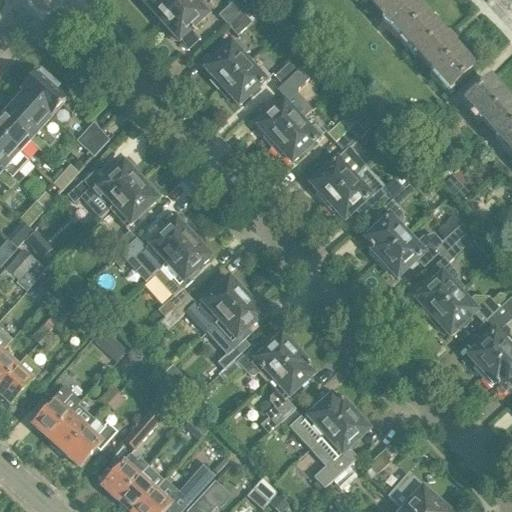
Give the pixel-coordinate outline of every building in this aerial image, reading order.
[(138,0),(144,6),(143,11),(148,17),(154,17),(160,24),(186,0),(138,0)] [(186,0),(160,24),(168,32),(167,38),(172,44),(178,44),(185,52),(191,46),(198,40),(193,35),(192,33),(206,20),(205,18),(209,14),(198,3),(201,0),(186,0)] [(237,0),(218,17),(230,30),(244,17),(261,0),(237,0)] [(363,0),(381,19),(385,23),(401,40),(409,33),(425,18),(408,0),(363,0)] [(244,17),(230,30),(237,38),(251,25),(244,17)] [(409,33),(401,40),(433,75),(450,94),(472,73),(474,72),(464,61),(456,53),(455,51),(453,49),(456,46),(455,45),(457,42),(453,37),(450,39),(449,38),(446,41),(444,40),(441,36),(425,18),(409,33)] [(218,93),(248,66),(240,57),(245,52),(236,43),(205,72),(213,82),(210,84),(218,93)] [(248,66),(218,93),(227,103),(231,100),(238,109),(270,80),(262,71),(258,76),(248,66)] [(282,88),(297,75),(289,66),(274,79),(282,88)] [(38,74),(21,92),(52,120),(62,109),(71,117),(78,110),(38,74)] [(466,106),(511,156),(511,105),(510,107),(489,84),(466,106)] [(15,108),(9,114),(48,150),(55,142),(43,131),(52,120),(21,92),(11,104),(13,106),(15,108)] [(271,152),(301,124),(306,119),(288,100),(257,129),(266,139),(262,142),(271,152)] [(0,119),(0,140),(19,157),(20,156),(30,144),(43,156),(48,150),(9,114),(2,122),(1,121),(0,119)] [(341,123),(327,137),(334,145),(349,131),(341,123)] [(301,124),(271,152),(280,162),(284,158),(291,166),(322,137),(315,130),(311,134),(301,124)] [(76,144),(86,152),(100,137),(102,134),(93,125),(76,144)] [(349,131),(334,145),(344,156),(350,151),(359,142),(349,131)] [(100,137),(86,152),(93,159),(109,142),(102,134),(100,137)] [(0,173),(15,187),(17,185),(18,186),(24,180),(19,175),(28,165),(19,157),(0,140),(0,173)] [(336,164),(310,187),(314,192),(318,196),(315,199),(324,209),(354,181),(367,169),(350,151),(344,156),(342,158),(336,164)] [(70,167),(52,186),(61,194),(78,175),(70,167)] [(89,191),(81,199),(101,220),(113,210),(143,182),(136,174),(132,177),(123,167),(103,185),(93,174),(83,184),(89,191)] [(354,181),(324,209),(333,218),(336,215),(344,224),(355,213),(361,220),(383,199),(379,194),(385,188),(367,169),(354,181)] [(0,183),(10,192),(15,187),(0,173),(0,183)] [(445,184),(453,193),(462,185),(454,176),(445,184)] [(385,188),(379,194),(383,199),(388,204),(403,190),(394,181),(385,188)] [(143,182),(113,210),(123,220),(118,224),(126,232),(157,203),(149,196),(153,192),(143,182)] [(82,183),(67,197),(74,205),(81,199),(89,191),(83,184),(82,183)] [(382,227),(362,245),(363,250),(367,251),(368,251),(369,252),(370,253),(369,255),(367,257),(376,266),(407,239),(400,231),(398,229),(403,225),(403,216),(396,209),(414,193),(408,188),(404,192),(403,190),(388,204),(389,205),(375,218),(376,220),(377,225),(382,227)] [(45,194),(37,204),(45,212),(54,202),(45,194)] [(484,230),(496,218),(488,210),(476,221),(484,230)] [(20,222),(29,230),(35,223),(26,215),(20,222)] [(505,240),(511,233),(501,221),(493,228),(505,240)] [(143,248),(126,265),(144,285),(153,278),(161,271),(172,261),(196,239),(187,229),(183,232),(176,224),(146,252),(143,248)] [(22,225),(7,242),(17,251),(32,234),(22,225)] [(407,239),(376,266),(385,276),(389,273),(397,281),(417,262),(421,266),(423,269),(437,257),(440,260),(455,247),(469,234),(462,226),(461,227),(445,242),(441,245),(433,236),(422,239),(414,247),(407,239)] [(128,233),(111,250),(112,250),(118,257),(136,241),(128,233)] [(35,234),(26,244),(34,251),(43,241),(35,234)] [(161,271),(153,278),(173,299),(165,306),(158,312),(165,320),(171,314),(188,298),(183,293),(192,284),(189,281),(210,261),(201,251),(205,248),(196,239),(172,261),(161,271)] [(136,241),(118,257),(125,264),(126,265),(143,248),(136,241)] [(17,251),(7,242),(0,249),(0,267),(1,268),(17,251)] [(436,283),(415,302),(424,311),(421,314),(429,323),(459,296),(464,291),(456,282),(457,280),(457,277),(451,269),(448,266),(461,254),(455,247),(440,260),(443,263),(431,274),(431,277),(436,283)] [(112,250),(104,257),(111,264),(118,257),(112,250)] [(16,285),(26,294),(46,271),(22,251),(4,272),(18,283),(16,285)] [(118,257),(111,264),(118,271),(125,264),(118,257)] [(62,287),(52,277),(40,289),(50,299),(62,287)] [(195,306),(188,312),(208,333),(218,324),(247,297),(239,287),(238,288),(236,290),(233,286),(229,281),(202,306),(199,303),(195,306)] [(459,296),(429,323),(438,333),(441,330),(450,339),(476,314),(486,324),(507,304),(499,296),(492,303),(489,300),(473,299),(467,305),(459,296)] [(218,324),(208,333),(228,355),(217,365),(225,373),(241,358),(240,356),(249,348),(243,341),(250,334),(247,331),(262,318),(254,309),(257,307),(247,297),(218,324)] [(165,320),(160,324),(167,332),(179,323),(178,322),(188,312),(195,306),(188,298),(171,314),(165,320)] [(489,341),(468,359),(476,368),(473,371),(482,381),(511,354),(511,353),(511,340),(510,338),(510,337),(510,332),(506,328),(511,321),(511,300),(507,304),(486,324),(491,330),(492,331),(488,334),(488,339),(488,340),(489,341)] [(37,347),(48,335),(42,329),(31,341),(37,347)] [(102,331),(92,343),(95,346),(106,355),(116,343),(105,334),(102,331)] [(0,355),(12,342),(0,332),(0,355)] [(48,335),(37,347),(44,353),(54,341),(48,335)] [(241,358),(218,379),(224,386),(241,370),(249,379),(254,379),(257,376),(267,387),(301,355),(292,344),(288,347),(281,339),(265,354),(258,347),(244,361),(241,358)] [(511,353),(511,354),(482,381),(491,391),(495,387),(497,394),(502,396),(505,393),(511,386),(511,353)] [(0,355),(0,387),(16,370),(0,355)] [(266,422),(258,429),(265,438),(293,413),(285,404),(315,376),(307,368),(311,364),(301,355),(267,387),(274,394),(267,401),(267,405),(272,411),(263,419),(266,422)] [(16,370),(0,387),(0,398),(11,408),(31,386),(35,389),(46,376),(26,359),(16,370)] [(50,405),(31,426),(47,441),(69,417),(78,407),(80,405),(59,387),(46,402),(50,405)] [(106,409),(117,396),(111,391),(100,403),(106,409)] [(117,396),(106,409),(113,415),(124,402),(117,396)] [(295,414),(281,427),(287,434),(290,431),(310,453),(320,444),(355,412),(346,402),(342,405),(334,396),(305,424),(295,414)] [(69,417),(47,441),(55,448),(53,449),(56,452),(61,456),(62,454),(64,456),(69,449),(70,449),(85,432),(86,432),(91,426),(95,422),(78,407),(69,417)] [(320,444),(310,453),(325,469),(314,480),(317,483),(313,487),(319,494),(323,490),(324,492),(331,485),(348,469),(358,461),(349,451),(368,433),(365,429),(359,424),(361,422),(363,420),(355,412),(320,444)] [(123,443),(134,453),(162,422),(151,413),(123,443)] [(69,449),(64,456),(81,471),(97,452),(100,454),(115,436),(107,429),(105,431),(95,422),(91,426),(86,432),(85,432),(70,449),(69,449)] [(380,475),(394,461),(386,453),(371,467),(380,475)] [(129,459),(101,489),(117,504),(139,480),(148,469),(147,468),(148,468),(139,460),(135,464),(129,459)] [(139,480),(117,504),(119,505),(119,508),(124,511),(126,511),(138,511),(155,495),(165,483),(164,483),(148,469),(139,480)] [(348,469),(331,485),(340,495),(357,479),(348,469)] [(172,507),(168,511),(167,511),(182,511),(188,506),(189,505),(211,481),(201,473),(200,472),(190,483),(179,496),(181,497),(180,499),(179,500),(177,501),(177,502),(175,503),(174,505),(172,507)] [(409,476),(396,490),(409,502),(401,510),(402,511),(443,511),(425,495),(424,494),(424,493),(423,493),(422,491),(424,489),(409,476)] [(155,495),(138,511),(167,511),(168,511),(172,507),(174,505),(175,503),(177,502),(177,501),(179,500),(180,499),(181,497),(179,496),(165,483),(155,495)] [(212,511),(217,507),(220,509),(230,499),(215,485),(189,511),(212,511)] [(276,511),(285,511),(289,508),(277,497),(269,506),(276,511)]
